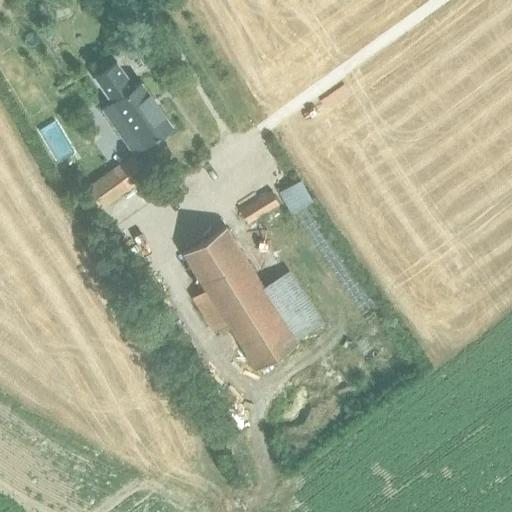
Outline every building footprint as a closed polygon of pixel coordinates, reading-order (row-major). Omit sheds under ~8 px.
[(94,76),(112,102),(102,108),(133,152),(171,125),(141,81),(134,86),(116,61),(94,76)] [(61,164),(83,153),(62,115),(41,126),(61,164)] [(87,188),(100,206),(146,174),(133,155),(87,188)] [(278,190),(291,211),(311,199),(299,178),(278,190)] [(274,195),(173,259),(258,394),(360,330),(274,195)]
